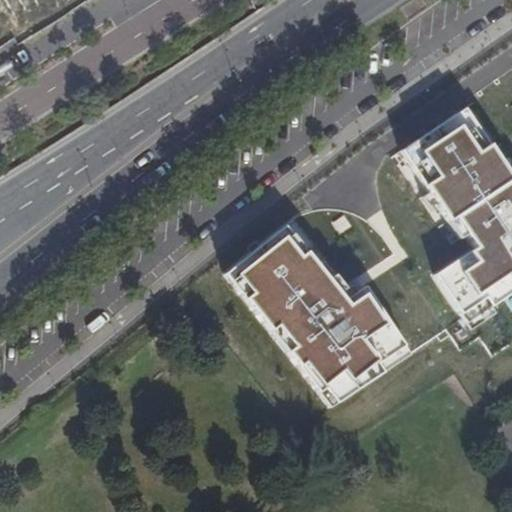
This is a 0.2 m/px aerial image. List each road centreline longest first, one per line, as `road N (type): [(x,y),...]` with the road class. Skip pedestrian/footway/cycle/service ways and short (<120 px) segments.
road 1 (primary): [(0,289),(377,0)]
road 2 (primary): [(313,0),(47,182)]
road 3 (residential): [(316,188),(511,49)]
